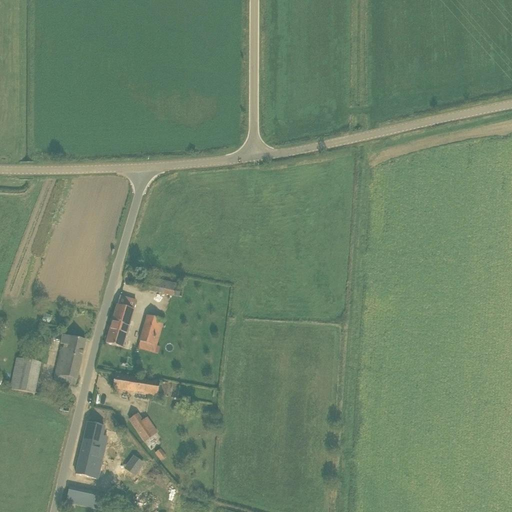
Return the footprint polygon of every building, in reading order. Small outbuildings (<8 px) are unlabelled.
[(163,294),(178,296),(180,285),(152,281),(152,287),(163,288),(163,294)] [(136,301),(130,299),(120,297),(106,344),(122,349),(136,301)] [(154,354),(163,321),(147,317),(138,349),(154,354)] [(75,386),(85,341),(70,337),(70,338),(62,336),(59,344),(67,346),(67,349),(61,348),(53,381),(75,386)] [(34,395),(41,364),(22,360),(16,391),(34,395)] [(159,382),(113,376),(111,391),(156,397),(159,382)] [(152,436),(143,423),(137,414),(128,420),(144,442),(152,436)] [(110,442),(107,441),(110,430),(88,425),(78,465),(79,465),(76,475),(102,481),(104,471),(110,442)] [(144,463),(134,456),(130,460),(140,467),(144,463)] [(102,510),(105,496),(85,491),(82,506),(102,510)]
